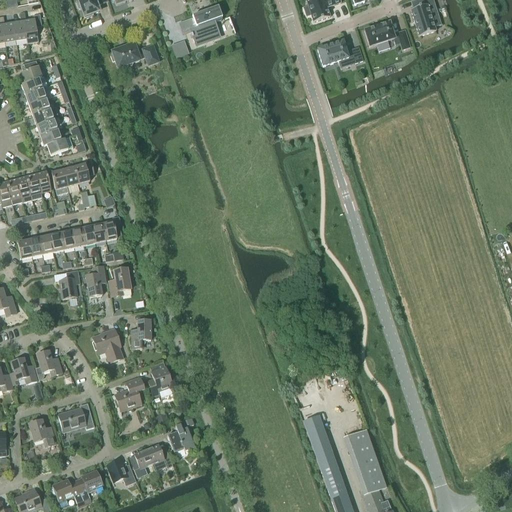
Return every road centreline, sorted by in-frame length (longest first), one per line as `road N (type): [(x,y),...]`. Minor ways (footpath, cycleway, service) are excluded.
road 1 (residential): [(449,511),(298,43)]
road 2 (residential): [(16,486),(15,414),(95,393)]
